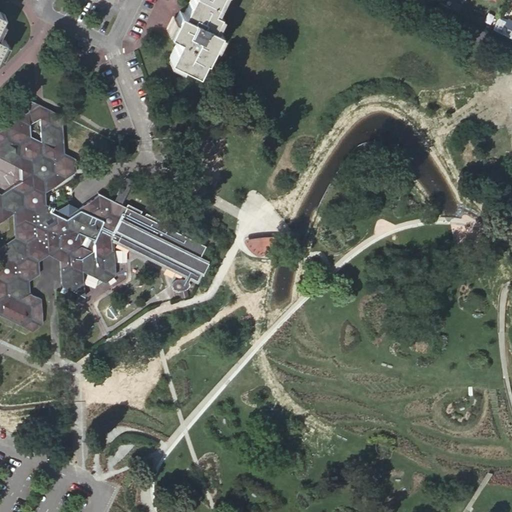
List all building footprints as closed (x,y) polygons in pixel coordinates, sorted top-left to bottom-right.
[(188,0),(182,14),(179,12),(169,33),(178,37),(167,58),(169,59),(181,64),(196,71),(203,56),(205,57),(212,43),(219,30),(219,29),(214,26),(212,25),(217,13),(218,11),(215,10),(212,9),(216,0),(188,0)] [(454,4),(451,10),(463,15),(466,10),(454,4)] [(220,15),(217,13),(212,25),(214,26),(220,15)] [(506,21),(498,17),(492,30),(511,40),(511,39),(511,29),(504,26),(506,21)] [(181,64),(169,59),(168,62),(180,68),(181,64)] [(0,221),(13,212),(15,237),(0,246),(0,314),(32,330),(43,323),(41,297),(38,296),(30,292),(29,280),(39,273),(39,261),(49,254),(60,259),(61,284),(85,296),(83,271),(107,282),(117,275),(116,238),(116,237),(128,243),(127,245),(134,248),(135,246),(146,252),(145,254),(152,258),(153,255),(165,261),(164,264),(170,267),(171,265),(183,271),(182,273),(184,271),(185,272),(182,279),(175,278),(174,278),(171,279),(170,280),(169,281),(168,282),(168,284),(168,286),(169,287),(170,288),(171,289),(172,290),(174,290),(176,290),(179,290),(184,288),(185,286),(186,285),(186,284),(186,283),(186,282),(190,274),(192,275),(191,277),(196,280),(200,272),(202,272),(201,274),(202,274),(208,262),(199,257),(205,245),(195,239),(196,237),(182,230),(181,233),(176,230),(178,228),(164,221),(162,223),(158,221),(159,218),(146,212),(144,214),(140,212),(141,209),(127,202),(126,205),(121,203),(119,205),(113,202),(114,199),(98,191),(97,191),(100,193),(68,214),(45,203),(44,192),(76,170),(75,157),(64,152),(61,114),(27,98),(28,110),(0,129),(0,157),(21,167),(21,180),(1,194),(0,193),(0,221)] [(114,199),(113,202),(119,205),(121,203),(134,175),(126,176),(114,199)]
